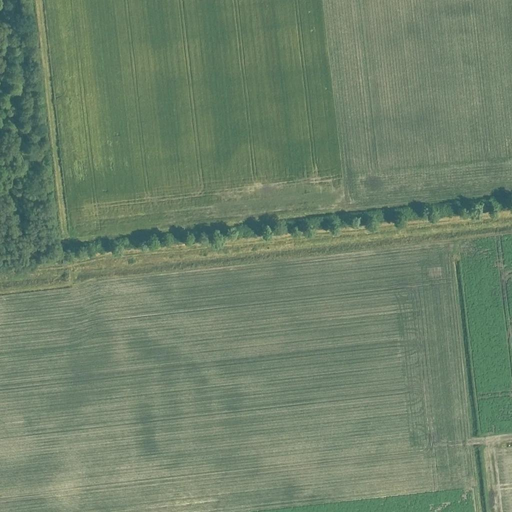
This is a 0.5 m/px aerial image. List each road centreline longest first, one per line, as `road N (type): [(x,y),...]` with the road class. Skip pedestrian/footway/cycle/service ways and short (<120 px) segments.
road 1 (track): [(71,263),(511,214)]
road 2 (track): [(18,0),(29,208),(20,243),(0,251)]
road 3 (track): [(42,0),(71,263)]
